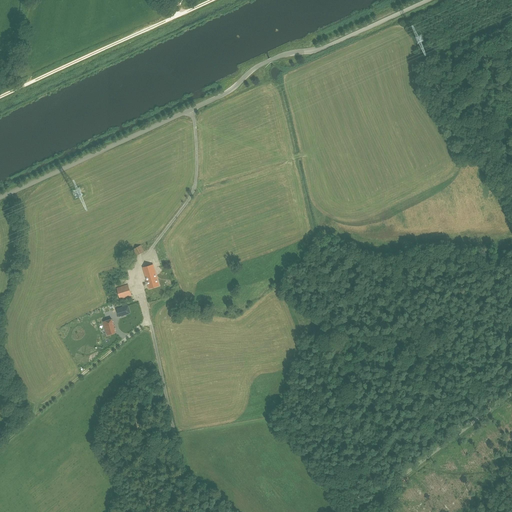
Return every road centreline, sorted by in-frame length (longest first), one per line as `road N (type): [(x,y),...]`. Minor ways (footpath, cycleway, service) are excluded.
road 1 (unclassified): [(190,110),(195,187),(137,266),(190,511)]
road 2 (track): [(0,96),(209,0)]
road 3 (unclassified): [(0,198),(190,110)]
road 4 (unclassified): [(356,511),(511,393)]
road 5 (track): [(149,322),(0,445)]
road 6 (unclassified): [(309,50),(264,62),(190,110)]
road 7 (unclassified): [(309,50),(428,0)]
